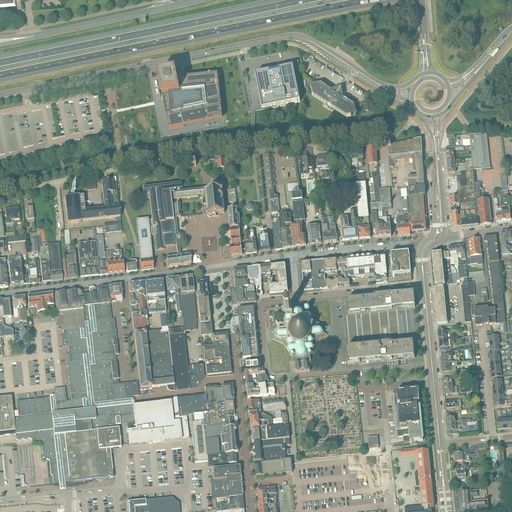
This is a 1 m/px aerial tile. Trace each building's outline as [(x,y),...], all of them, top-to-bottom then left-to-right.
[(248,77),(241,78),(248,113),(254,112),(300,102),(293,67),(255,75),(255,77),(252,77),(248,78),(248,77)] [(175,72),(158,75),(159,81),(169,130),(183,127),(222,119),(218,75),(177,79),(175,72)] [(343,96),(342,91),(341,91),(341,88),(339,89),(333,90),(332,92),(320,84),(312,85),(311,84),(309,86),(311,87),(313,95),(328,105),(331,107),(332,107),(347,117),(354,115),(356,116),(357,114),(356,113),(354,106),(342,98),(343,96)] [(479,169),(490,168),(487,134),(469,134),(470,146),(471,148),(472,158),(473,170),(479,170),(479,169)] [(453,135),(447,136),(447,138),(448,138),(449,146),(456,146),(455,138),(454,138),(454,135),(453,135)] [(423,172),(423,170),(421,139),(391,145),(390,143),(388,143),(388,145),(388,150),(390,167),(393,166),(393,160),(412,159),(413,171),(415,171),(415,173),(416,176),(408,176),(409,188),(418,187),(424,187),(423,174),(423,172)] [(369,165),(377,164),(375,147),(367,148),(369,165)] [(446,161),(454,160),(453,151),(456,150),(455,147),(445,148),(446,151),(446,161)] [(357,161),(358,161),(363,160),(363,156),(362,149),(350,150),(351,157),(357,157),(357,161)] [(316,160),(316,165),(316,166),(328,165),(327,155),(317,156),(318,160),(316,160)] [(312,168),(312,164),(311,159),(307,160),(307,157),(299,157),(300,175),(308,174),(308,169),(312,168)] [(228,158),(215,159),(215,162),(218,162),(219,168),(225,167),(224,162),(228,162),(228,158)] [(473,170),(472,158),(465,159),(465,164),(466,172),(460,173),(456,176),(458,196),(459,204),(476,202),(475,197),(478,197),(478,195),(476,196),(474,183),(473,172),(473,170)] [(195,160),(179,164),(180,171),(192,168),(192,167),(196,166),(195,160)] [(446,161),(447,173),(455,173),(455,168),(457,168),(457,165),(462,164),(461,160),(454,160),(446,161)] [(375,203),(370,204),(373,238),(377,237),(377,238),(382,237),(383,237),(383,238),(391,237),(390,221),(389,218),(386,218),(385,208),(391,207),(391,203),(391,202),(389,189),(386,189),(384,163),(377,164),(378,177),(379,180),(379,183),(379,187),(380,190),(380,193),(380,196),(381,200),(381,203),(375,203)] [(125,179),(126,197),(135,196),(134,179),(125,179)] [(81,221),(119,217),(120,217),(119,211),(119,206),(112,207),(110,193),(114,193),(113,180),(101,182),(102,185),(101,185),(101,186),(102,186),(103,194),(101,194),(102,208),(84,210),(83,196),(65,198),(67,224),(81,223),(81,221)] [(298,183),(288,185),(288,191),(291,190),(291,189),(293,189),(293,191),(293,194),(291,194),(294,215),(292,216),(293,221),(301,220),(301,222),(304,221),(305,222),(306,222),(305,220),(302,193),(299,193),(298,190),(298,183)] [(365,183),(354,184),(354,189),(356,189),(359,218),(362,218),(363,227),(358,227),(359,234),(359,239),(370,238),(365,184),(365,183)] [(175,246),(175,244),(176,243),(176,244),(177,256),(181,255),(179,244),(179,242),(183,239),(182,235),(178,233),(176,217),(181,217),(179,204),(178,199),(181,199),(198,197),(199,197),(202,197),(205,196),(205,199),(206,210),(207,212),(207,215),(221,213),(225,213),(222,189),(205,191),(205,189),(180,192),(179,189),(181,189),(180,184),(178,184),(142,188),(144,199),(149,199),(152,219),(148,219),(150,237),(154,237),(155,251),(164,250),(164,247),(175,246)] [(418,187),(409,188),(406,188),(407,196),(406,197),(408,215),(408,217),(409,222),(413,222),(413,224),(425,223),(423,195),(425,195),(424,187),(418,187)] [(230,228),(235,227),(240,227),(240,225),(239,217),(239,214),(237,215),(237,204),(236,204),(236,202),(235,189),(227,190),(228,203),(232,203),(232,205),(228,205),(228,207),(227,207),(228,207),(230,228)] [(274,195),(274,190),(269,190),(270,200),(278,200),(277,195),(274,195)] [(503,222),(501,207),(497,208),(497,206),(498,205),(497,199),(496,196),(499,196),(499,193),(499,192),(493,193),(496,223),(503,222)] [(503,222),(511,221),(511,220),(511,219),(511,217),(511,216),(509,204),(509,196),(508,197),(508,193),(504,193),(505,204),(507,203),(507,204),(508,204),(508,208),(505,208),(505,207),(501,207),(503,222)] [(459,204),(458,196),(450,197),(453,229),(461,228),(459,204)] [(483,196),(480,197),(478,197),(475,197),(476,202),(477,202),(479,221),(480,226),(486,225),(483,199),(483,196)] [(489,199),(483,199),(486,225),(492,224),(489,199)] [(279,212),(278,200),(270,200),(271,213),(279,212)] [(476,202),(459,204),(461,228),(462,228),(462,227),(465,227),(466,227),(478,226),(478,220),(477,220),(476,202)] [(34,217),(32,205),(25,206),(27,218),(34,217)] [(20,212),(19,212),(18,208),(12,209),(13,222),(17,222),(17,223),(21,222),(20,219),(19,219),(19,215),(20,214),(20,213),(20,212)] [(5,209),(6,214),(5,214),(4,215),(5,216),(6,216),(6,220),(5,220),(6,224),(10,224),(13,224),(13,222),(12,209),(5,209)] [(326,217),(323,215),(324,215),(323,209),(319,210),(320,216),(321,216),(323,233),(322,233),(324,243),(337,241),(335,227),(334,223),(333,223),(333,216),(326,217)] [(343,241),(358,239),(355,209),(350,210),(352,228),(348,229),(348,228),(349,227),(349,223),(348,223),(347,217),(340,218),(343,241)] [(127,252),(125,252),(127,272),(134,272),(134,271),(145,270),(144,263),(143,250),(142,250),(138,213),(126,214),(130,252),(127,252)] [(283,244),(283,249),(291,248),(289,224),(292,223),(291,213),(288,213),(280,214),(279,214),(283,244)] [(405,215),(405,218),(396,218),(398,237),(410,236),(410,232),(408,217),(408,215),(405,215)] [(409,222),(408,217),(410,232),(412,232),(424,231),(426,231),(425,223),(413,224),(413,222),(409,222)] [(283,249),(283,244),(282,244),(280,224),(277,224),(277,219),(272,220),(274,240),(275,251),(276,251),(276,250),(282,249),(282,250),(283,249)] [(293,248),(306,246),(303,224),(290,225),(293,248)] [(309,245),(315,245),(313,229),(313,226),(307,227),(309,245)] [(319,226),(313,226),(313,229),(315,245),(321,244),(319,226)] [(91,228),(93,241),(78,243),(81,278),(100,276),(98,262),(99,262),(98,257),(97,244),(96,236),(95,228),(91,228)] [(233,257),(245,255),(244,242),(242,229),(230,230),(233,257)] [(255,231),(254,231),(243,232),(244,244),(246,255),(258,254),(255,231)] [(511,231),(500,234),(502,244),(501,244),(503,255),(511,254),(511,262),(509,263),(511,281),(511,280),(511,231)] [(38,252),(37,239),(36,233),(29,234),(32,253),(33,253),(38,252)] [(25,235),(6,237),(6,239),(7,243),(26,241),(25,235)] [(262,236),(258,237),(260,253),(271,251),(269,235),(265,236),(265,235),(262,236)] [(99,236),(96,236),(97,244),(98,257),(99,262),(98,262),(100,276),(104,275),(107,275),(107,273),(107,272),(107,270),(106,270),(105,264),(105,258),(104,253),(103,244),(102,236),(99,236)] [(496,236),(484,237),(484,242),(487,242),(487,245),(488,245),(489,247),(488,247),(494,309),(492,309),(491,309),(488,310),(488,307),(474,309),(474,307),(471,308),(472,319),(475,319),(475,326),(483,325),(483,323),(484,323),(485,325),(486,325),(506,323),(496,236)] [(468,245),(463,246),(464,252),(468,274),(466,265),(471,264),(471,256),(477,256),(478,265),(483,264),(480,238),(468,240),(468,245)] [(46,245),(47,249),(48,261),(51,282),(63,281),(59,243),(46,245)] [(115,251),(104,253),(105,258),(105,264),(106,270),(107,270),(107,272),(107,273),(107,275),(124,273),(122,261),(121,251),(118,251),(118,246),(115,247),(115,251)] [(463,246),(456,247),(458,266),(459,273),(460,280),(464,279),(464,282),(462,283),(463,286),(467,285),(469,285),(468,283),(468,274),(464,252),(463,246)] [(458,266),(456,247),(448,248),(450,262),(451,269),(453,269),(456,272),(456,274),(459,273),(458,266)] [(66,259),(68,280),(78,279),(75,251),(70,252),(71,256),(66,256),(66,259)] [(385,255),(387,283),(411,281),(408,252),(392,254),(385,255)] [(451,269),(450,262),(449,253),(441,254),(441,253),(432,254),(435,286),(436,289),(434,289),(437,325),(447,324),(443,286),(444,286),(444,285),(453,284),(451,269)] [(181,255),(177,256),(166,258),(167,268),(191,264),(190,254),(181,255)] [(340,259),(336,259),(338,288),(350,287),(349,282),(350,281),(347,279),(347,277),(348,276),(350,277),(350,278),(353,278),(374,275),(374,274),(375,273),(377,274),(377,276),(376,278),(376,284),(387,283),(385,255),(379,256),(378,255),(370,256),(370,257),(340,260),(340,259)] [(8,258),(10,281),(11,286),(15,286),(16,284),(18,284),(20,285),(22,285),(21,272),(20,257),(8,258)] [(336,259),(324,260),(327,289),(338,288),(336,259)] [(28,276),(29,284),(40,283),(37,260),(32,261),(33,265),(27,266),(28,276)] [(327,289),(324,260),(301,263),(304,291),(327,289)] [(51,282),(48,261),(44,262),(43,261),(40,261),(42,283),(51,282)] [(273,280),(270,280),(269,285),(269,292),(270,292),(270,295),(288,292),(285,264),(272,266),(271,264),(272,271),(273,275),(272,275),(273,280)] [(270,265),(260,266),(262,278),(262,284),(267,284),(266,279),(270,278),(270,276),(271,274),(270,265)] [(247,268),(248,281),(255,280),(256,286),(257,296),(263,295),(262,292),(262,284),(262,278),(260,266),(247,268)] [(248,281),(247,268),(235,269),(234,271),(236,289),(254,286),(256,286),(255,280),(248,281)] [(180,286),(179,286),(179,288),(180,288),(181,299),(180,299),(181,304),(184,303),(184,306),(182,306),(183,317),(184,319),(184,327),(184,331),(196,330),(197,317),(192,278),(187,279),(187,277),(186,277),(187,277),(184,278),(184,277),(183,277),(183,278),(184,278),(179,279),(179,278),(180,286)] [(179,286),(178,278),(165,280),(168,298),(169,299),(172,298),(173,297),(173,296),(174,296),(175,299),(174,299),(175,302),(177,313),(182,312),(181,304),(180,299),(179,288),(179,286)] [(162,280),(144,282),(147,301),(148,300),(150,318),(165,317),(163,297),(164,297),(162,280)] [(197,294),(207,293),(206,282),(205,281),(203,281),(196,282),(197,294)] [(137,291),(136,283),(129,284),(130,302),(136,301),(136,298),(135,291),(137,291)] [(138,318),(132,318),(134,330),(149,328),(148,323),(147,320),(146,311),(144,300),(145,300),(144,300),(143,296),(141,296),(139,284),(138,285),(138,283),(136,283),(137,291),(135,291),(136,298),(138,297),(141,316),(137,316),(138,318)] [(109,286),(109,287),(109,293),(111,302),(116,301),(116,302),(121,302),(122,302),(122,299),(123,298),(123,295),(122,295),(121,285),(109,286)] [(254,286),(236,289),(236,296),(255,294),(254,286)] [(84,290),(81,293),(82,293),(83,304),(91,303),(90,297),(89,289),(84,290)] [(82,293),(81,293),(78,290),(54,293),(57,315),(56,315),(58,331),(63,331),(72,330),(83,328),(85,325),(85,323),(84,311),(83,307),(83,304),(82,293)] [(54,305),(52,293),(28,296),(29,308),(37,307),(38,312),(48,310),(47,305),(54,305)] [(109,293),(97,294),(98,299),(96,302),(96,305),(107,304),(111,304),(111,302),(109,293)] [(256,302),(255,294),(236,296),(237,304),(244,303),(256,302)] [(413,294),(391,296),(391,294),(374,296),(374,298),(347,301),(347,306),(348,316),(412,309),(415,309),(413,294)] [(12,298),(13,303),(15,323),(26,321),(25,302),(24,297),(12,298)] [(0,300),(0,337),(14,336),(13,329),(5,326),(4,318),(11,317),(9,299),(4,300),(2,300),(0,300)] [(208,299),(198,299),(198,300),(197,300),(200,325),(199,325),(201,337),(204,336),(205,339),(212,338),(213,346),(203,347),(204,353),(213,351),(228,349),(227,334),(213,335),(213,336),(212,336),(212,335),(208,299)] [(107,304),(96,305),(96,308),(94,311),(94,316),(111,314),(110,306),(107,306),(107,304)] [(272,332),(276,334),(277,336),(273,339),(283,344),(289,353),(289,354),(293,357),(293,364),(295,363),(295,372),(310,371),(310,363),(311,363),(311,362),(311,361),(312,361),(312,357),(313,356),(313,355),(311,355),(313,352),(313,351),(317,342),(327,335),(323,333),(323,332),(323,330),(327,327),(316,322),(309,312),(310,309),(308,307),(306,307),(306,306),(305,306),(305,307),(302,310),(300,309),(300,304),(301,304),(300,304),(299,309),(296,309),(296,308),(295,305),(295,304),(294,304),(294,305),(296,309),(293,311),(290,308),(290,307),(290,308),(289,307),(288,307),(285,308),(284,311),(286,315),(282,325),(272,332)] [(247,316),(248,316),(254,315),(254,307),(246,308),(247,316)] [(247,316),(246,308),(238,309),(239,316),(243,316),(247,316)] [(244,325),(240,326),(243,359),(257,357),(259,355),(254,315),(248,316),(248,320),(250,320),(251,325),(244,326),(244,325)] [(248,316),(247,316),(243,316),(239,316),(240,326),(244,325),(244,326),(251,325),(250,320),(248,320),(248,316)] [(112,319),(95,321),(96,329),(115,327),(114,319),(112,319)] [(115,327),(96,329),(96,332),(94,332),(91,335),(92,343),(117,340),(115,327)] [(190,384),(189,377),(188,366),(184,331),(184,328),(183,328),(168,330),(168,332),(175,391),(190,390),(190,384)] [(439,340),(447,339),(445,328),(438,329),(439,340)] [(159,330),(145,332),(151,387),(167,386),(167,388),(169,390),(171,391),(174,391),(175,391),(168,332),(160,333),(159,330)] [(151,387),(145,332),(134,333),(139,381),(139,382),(140,382),(140,387),(140,389),(151,388),(151,387)] [(67,335),(68,346),(87,344),(87,341),(84,339),(81,339),(71,340),(70,335),(67,335)] [(448,351),(447,339),(439,340),(440,351),(448,351)] [(117,340),(92,343),(92,346),(95,348),(115,346),(117,346),(117,340)] [(414,359),(413,347),(413,342),(390,344),(390,343),(373,344),(374,346),(346,349),(348,366),(414,359)] [(87,344),(68,346),(69,354),(88,352),(87,344)] [(115,346),(95,348),(93,351),(93,355),(97,357),(116,355),(115,346)] [(229,358),(228,349),(213,351),(215,374),(220,373),(220,374),(230,373),(230,370),(229,370),(228,366),(230,366),(229,361),(228,358),(229,358)] [(215,374),(213,351),(204,353),(206,376),(215,375),(215,374)] [(88,352),(69,354),(66,354),(67,363),(84,361),(85,361),(86,355),(88,352)] [(441,364),(451,363),(452,363),(452,362),(453,362),(452,358),(451,358),(451,353),(446,353),(446,352),(440,353),(441,364)] [(118,379),(116,357),(113,357),(95,359),(91,364),(92,376),(101,375),(102,381),(113,380),(118,379)] [(245,363),(244,363),(245,372),(253,371),(253,372),(258,371),(258,373),(261,373),(260,362),(260,361),(245,363)] [(441,364),(442,376),(450,375),(450,376),(469,374),(469,370),(463,370),(456,370),(455,367),(457,366),(456,362),(452,363),(451,363),(441,364)] [(199,380),(198,364),(188,366),(189,377),(194,377),(194,381),(194,384),(196,384),(199,380)] [(254,375),(245,376),(247,392),(259,390),(259,386),(266,385),(269,384),(269,382),(265,374),(257,376),(257,375),(254,376),(254,375)] [(101,375),(92,376),(91,378),(92,387),(108,386),(116,385),(119,384),(119,381),(113,382),(113,380),(102,381),(101,375)] [(443,387),(453,386),(453,384),(452,384),(451,378),(443,379),(443,387)] [(86,382),(70,384),(70,390),(76,389),(76,395),(87,393),(86,382)] [(133,396),(139,396),(138,389),(137,382),(130,383),(132,396),(133,396)] [(130,383),(119,384),(116,385),(118,399),(120,401),(129,400),(132,396),(130,383)] [(269,384),(266,385),(267,396),(275,395),(275,393),(275,392),(275,391),(274,390),(273,383),(269,384)] [(116,385),(108,386),(109,391),(110,402),(111,400),(118,399),(116,385)] [(207,413),(200,413),(194,414),(193,414),(194,420),(204,419),(206,441),(221,439),(222,448),(218,448),(219,455),(237,453),(237,449),(237,444),(236,436),(236,431),(235,431),(235,427),(235,422),(235,417),(227,417),(226,414),(234,413),(232,385),(217,387),(217,394),(210,394),(210,403),(206,403),(207,413)] [(267,396),(266,385),(259,386),(259,390),(247,392),(248,398),(260,396),(260,397),(267,396)] [(205,393),(204,395),(204,404),(206,403),(210,403),(210,394),(217,394),(217,387),(217,386),(205,387),(205,393)] [(453,388),(453,386),(443,387),(444,395),(453,394),(457,394),(457,387),(453,388)] [(66,401),(65,387),(54,389),(57,413),(59,415),(66,414),(67,412),(66,401)] [(88,399),(87,393),(76,395),(76,389),(70,390),(71,398),(77,397),(77,398),(79,398),(79,400),(82,399),(88,399)] [(412,442),(417,441),(423,441),(422,429),(420,429),(417,403),(419,402),(418,391),(411,391),(410,390),(403,391),(403,392),(396,393),(397,404),(395,405),(398,437),(403,437),(404,443),(409,442),(410,444),(412,443),(412,442)] [(110,402),(109,391),(92,393),(94,404),(110,402)] [(203,395),(198,396),(200,413),(207,413),(206,403),(204,404),(204,395),(203,395)] [(15,428),(13,418),(11,396),(0,397),(0,436),(15,435),(15,428)] [(77,397),(71,398),(71,400),(77,400),(78,411),(84,410),(82,399),(79,400),(79,398),(77,398),(77,397)] [(51,411),(50,398),(16,401),(18,417),(44,414),(43,412),(51,411)] [(249,411),(261,409),(261,407),(258,407),(258,404),(260,404),(259,400),(248,401),(249,411)] [(128,431),(129,446),(189,439),(186,417),(180,418),(180,416),(178,416),(173,416),(171,401),(134,406),(133,406),(135,430),(128,431)] [(265,411),(286,409),(285,401),(278,401),(267,403),(263,403),(264,409),(265,411)] [(450,402),(445,402),(446,409),(454,408),(455,412),(460,411),(461,411),(461,407),(460,401),(457,401),(450,402)] [(127,424),(128,431),(135,430),(133,406),(132,404),(127,405),(128,416),(129,423),(127,424)] [(128,416),(127,405),(116,406),(117,417),(119,417),(120,424),(127,424),(129,423),(128,416)] [(117,417),(116,406),(111,407),(113,425),(120,424),(119,417),(117,417)] [(44,414),(18,417),(13,418),(15,428),(53,424),(51,411),(43,412),(44,414)] [(86,418),(85,420),(85,422),(88,422),(89,431),(108,429),(107,426),(106,413),(93,414),(90,418),(86,418)] [(262,414),(258,414),(249,415),(251,428),(269,426),(269,427),(272,427),(271,419),(264,414),(262,414)] [(447,425),(471,422),(470,419),(456,421),(456,418),(451,418),(450,415),(446,415),(447,425)] [(85,422),(85,420),(74,422),(75,429),(75,433),(78,433),(86,432),(89,431),(88,422),(85,422)] [(471,422),(447,425),(448,435),(458,434),(457,430),(460,430),(461,428),(461,427),(465,426),(465,423),(471,423),(471,422)] [(53,424),(15,428),(15,435),(16,439),(19,441),(23,439),(25,440),(29,438),(32,439),(32,440),(35,437),(38,439),(42,437),(45,438),(48,436),(51,437),(54,435),(53,425),(53,424)] [(282,426),(272,427),(269,427),(259,428),(259,429),(251,430),(252,442),(289,438),(288,426),(282,427),(282,426)] [(119,428),(108,429),(89,431),(86,432),(91,480),(113,478),(110,449),(121,448),(119,428)] [(75,433),(75,429),(68,430),(64,433),(64,434),(66,448),(80,447),(78,433),(75,433)] [(86,432),(78,433),(80,447),(84,483),(88,482),(92,481),(91,480),(86,432)] [(52,442),(51,437),(48,436),(45,438),(42,437),(38,439),(35,437),(32,440),(32,443),(39,442),(42,444),(42,446),(42,450),(55,449),(55,444),(52,442)] [(377,437),(368,438),(369,449),(378,448),(377,437)] [(290,445),(289,438),(252,442),(255,463),(267,462),(286,460),(285,446),(290,445)] [(462,453),(454,453),(455,462),(460,462),(463,462),(466,461),(466,456),(478,455),(477,450),(484,449),(484,445),(477,446),(477,449),(462,451),(462,453)] [(84,483),(80,447),(66,448),(66,449),(67,461),(68,471),(70,483),(70,486),(75,486),(80,485),(84,483)] [(417,479),(417,481),(415,481),(416,487),(420,486),(422,506),(404,508),(404,511),(432,511),(432,508),(433,508),(433,506),(427,448),(416,449),(419,472),(415,473),(415,479),(417,479)] [(55,449),(42,450),(43,457),(49,460),(50,463),(57,462),(55,449)] [(237,453),(219,455),(207,456),(208,462),(205,462),(205,465),(207,466),(236,464),(236,463),(239,463),(238,456),(238,454),(237,453)] [(267,462),(255,463),(255,469),(256,475),(262,475),(262,476),(292,472),(291,464),(291,459),(286,460),(267,462)] [(58,462),(57,462),(50,463),(51,475),(50,475),(51,478),(53,478),(53,484),(57,484),(59,481),(58,473),(59,473),(58,462)] [(228,477),(240,475),(240,469),(239,470),(237,467),(212,469),(213,481),(225,480),(228,477)] [(461,468),(456,469),(457,480),(461,479),(461,481),(469,480),(469,474),(468,468),(465,468),(461,468)] [(225,480),(213,481),(210,481),(212,500),(215,500),(215,499),(242,496),(241,488),(240,489),(240,483),(241,483),(240,475),(228,477),(225,480)] [(258,496),(276,494),(276,487),(257,489),(258,496)] [(464,511),(469,511),(473,511),(472,510),(488,509),(487,501),(485,501),(484,490),(471,491),(463,492),(464,511)] [(243,504),(242,497),(227,499),(227,504),(216,505),(216,509),(216,510),(216,511),(241,511),(242,511),(244,511),(230,511),(223,511),(224,511),(230,511),(230,505),(234,505),(234,504),(243,504)] [(179,511),(179,504),(172,498),(128,502),(129,511),(179,511)]
